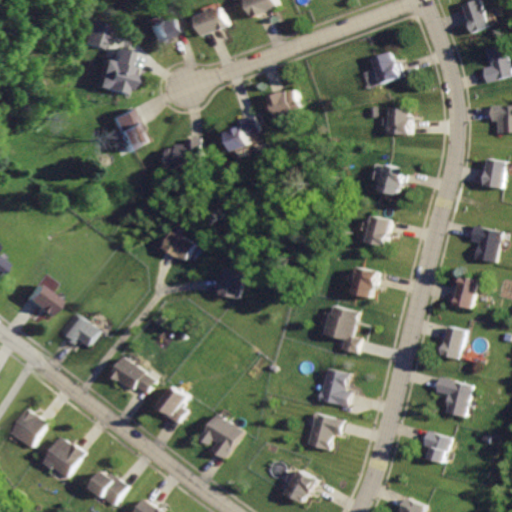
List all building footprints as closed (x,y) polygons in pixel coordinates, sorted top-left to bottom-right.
[(247,0),(258,21),(285,8),(281,0),(247,0)] [(477,0),(464,5),(475,34),(497,25),(487,0),(477,0)] [(200,17),(208,38),(235,27),(226,6),(200,17)] [(147,25),(159,48),(190,33),(183,20),(173,25),(168,15),(147,25)] [(88,20),(80,42),(100,49),(108,27),(88,20)] [(487,67),(490,83),(511,78),(511,45),(494,49),(497,65),(487,67)] [(117,48),(113,61),(102,58),(95,87),(130,95),(137,68),(131,67),(135,52),(117,48)] [(374,59),(385,85),(406,77),(395,51),(374,59)] [(270,99),(278,121),(306,111),(298,89),(270,99)] [(511,104),(492,105),(493,124),(499,124),(500,134),(511,133),(511,104)] [(391,107),(391,135),(415,134),(415,107),(391,107)] [(111,119),(126,155),(152,144),(136,108),(111,119)] [(227,133),(234,153),(266,141),(256,114),(241,120),(243,126),(227,133)] [(165,147),(166,171),(205,170),(204,138),(188,139),(188,146),(165,147)] [(511,164),(491,159),(484,188),(509,194),(511,181),(511,164)] [(390,165),(383,191),(405,197),(412,171),(390,165)] [(377,214),(370,242),(394,248),(401,220),(377,214)] [(481,226),(477,242),(482,243),(479,257),(504,263),(511,233),(481,226)] [(175,232),(166,249),(170,251),(189,261),(198,244),(175,232)] [(0,258),(0,275),(8,264),(0,258)] [(366,266),(357,296),(380,303),(389,273),(366,266)] [(229,270),(225,288),(223,296),(243,300),(249,274),(229,270)] [(465,275),(456,306),(479,312),(488,282),(465,275)] [(32,283),(20,299),(45,318),(57,302),(32,283)] [(337,307),(330,335),(346,339),(343,352),(363,357),(367,340),(357,337),(363,313),(337,307)] [(84,314),(67,338),(82,350),(89,341),(97,347),(108,331),(84,314)] [(453,325),(444,357),(466,363),(475,331),(453,325)] [(133,358),(119,379),(137,391),(141,386),(158,397),(168,381),(133,358)] [(334,370),(326,403),(353,410),(357,393),(350,391),(354,375),(334,370)] [(446,378),(442,396),(453,399),(450,412),(474,417),(481,386),(446,378)] [(182,387),(165,412),(188,428),(196,415),(191,411),(199,399),(182,387)] [(35,411),(16,437),(36,451),(55,425),(35,411)] [(321,411),(312,446),(335,453),(339,436),(346,438),(351,420),(321,411)] [(224,416),(209,441),(234,457),(250,433),(224,416)] [(434,430),(427,456),(455,464),(462,438),(434,430)] [(70,438),(53,461),(77,479),(94,456),(70,438)] [(307,470),(293,495),(313,506),(326,481),(307,470)] [(111,471),(98,489),(125,508),(138,490),(111,471)] [(170,511),(151,498),(141,511),(170,511)] [(415,499),(410,511),(433,511),(436,505),(415,499)]
